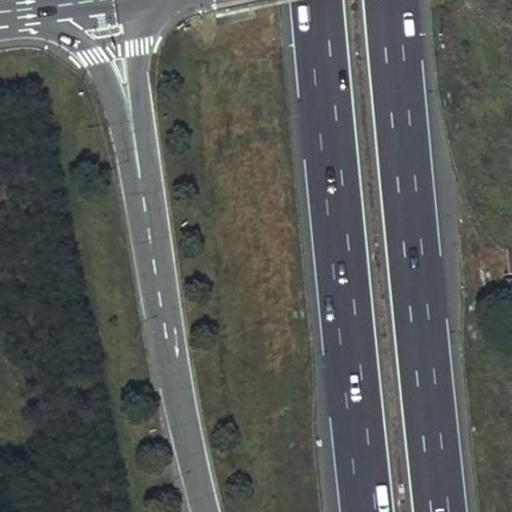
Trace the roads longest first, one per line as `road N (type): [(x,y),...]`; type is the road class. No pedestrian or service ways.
road 1 (motorway): [(314,0),(365,511)]
road 2 (motorway): [(437,511),(390,0)]
road 3 (motorway): [(138,178),(205,511)]
road 4 (motorway): [(0,22),(63,35),(95,57),(138,178)]
road 5 (motorway): [(135,1),(138,178)]
road 6 (primary): [(0,15),(135,1)]
